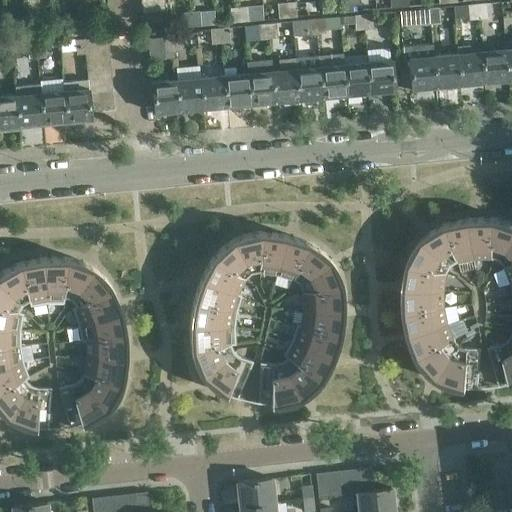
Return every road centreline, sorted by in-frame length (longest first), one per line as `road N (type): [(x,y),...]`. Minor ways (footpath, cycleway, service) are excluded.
road 1 (unclassified): [(0,187),(511,143)]
road 2 (residential): [(201,463),(418,441)]
road 3 (residential): [(0,484),(201,463)]
